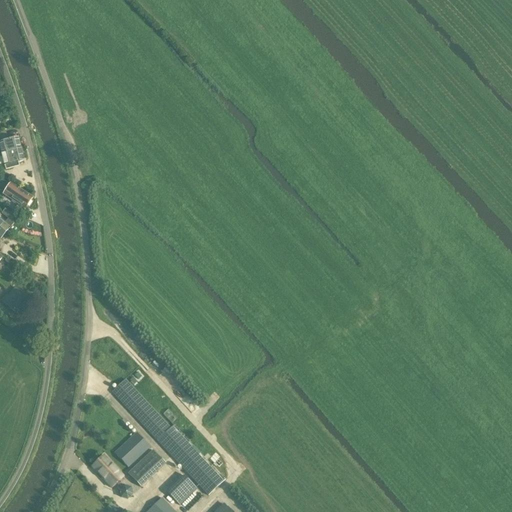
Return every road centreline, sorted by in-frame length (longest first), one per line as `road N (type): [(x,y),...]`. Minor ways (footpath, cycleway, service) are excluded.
road 1 (unclassified): [(40,511),(65,461),(81,398),(89,283),(72,158),(16,0)]
road 2 (unclassified): [(0,506),(32,444),(45,395),(51,276),(35,168),(0,59)]
